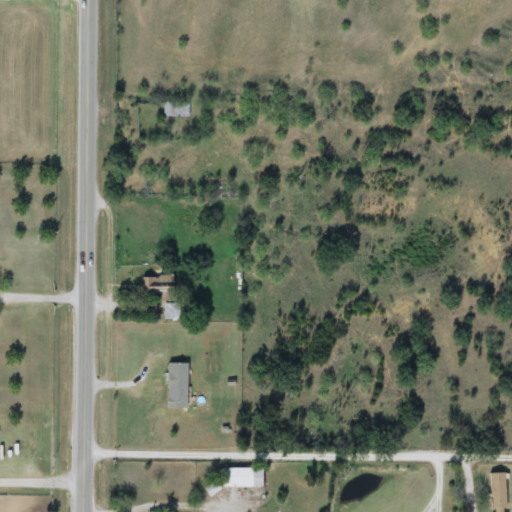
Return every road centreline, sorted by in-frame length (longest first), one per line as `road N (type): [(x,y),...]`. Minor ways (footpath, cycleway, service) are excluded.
road 1 (secondary): [(86,0),(83,511)]
road 2 (residential): [(83,448),(511,450)]
